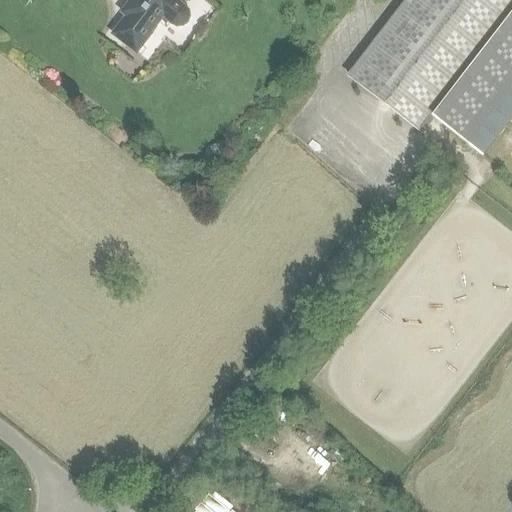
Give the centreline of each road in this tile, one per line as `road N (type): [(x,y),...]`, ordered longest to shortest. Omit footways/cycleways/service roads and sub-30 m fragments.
road 1 (unknown): [(170,511),(391,197),(388,166),(340,87),(344,53),(379,0)]
road 2 (unclassified): [(110,511),(0,424)]
